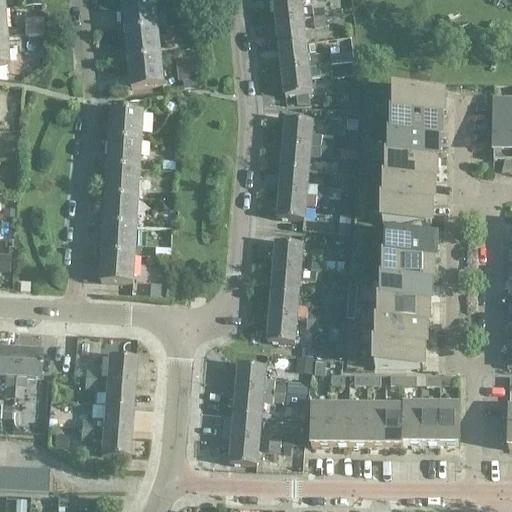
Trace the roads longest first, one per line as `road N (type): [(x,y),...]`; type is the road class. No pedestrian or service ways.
road 1 (residential): [(181,320),(217,322),(229,309),(247,121),(235,0)]
road 2 (residential): [(71,314),(92,100),(84,0)]
road 3 (residential): [(472,489),(167,484)]
road 4 (residential): [(473,371),(452,362),(459,190)]
road 5 (residential): [(473,371),(492,362),(494,190)]
road 6 (residential): [(167,484),(181,320)]
